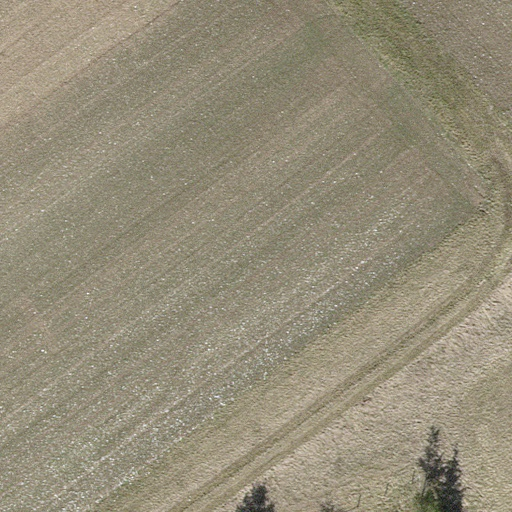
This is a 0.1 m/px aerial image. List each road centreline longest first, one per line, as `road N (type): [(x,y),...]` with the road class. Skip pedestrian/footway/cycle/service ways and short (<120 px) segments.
road 1 (track): [(511,247),(497,271),(180,511)]
road 2 (track): [(363,0),(511,161)]
